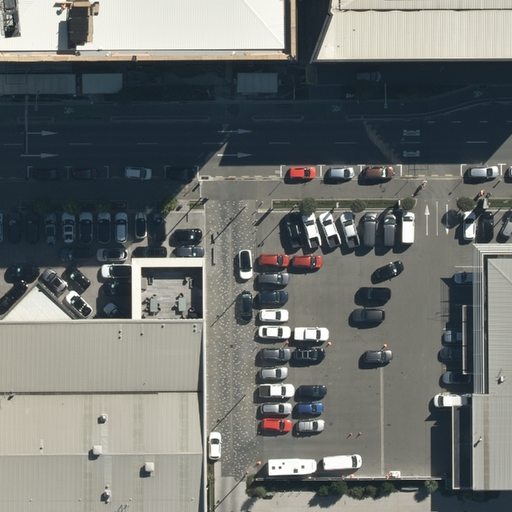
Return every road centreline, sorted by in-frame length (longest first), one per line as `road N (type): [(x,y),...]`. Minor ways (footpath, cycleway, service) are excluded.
road 1 (residential): [(230,142),(232,511)]
road 2 (secondary): [(230,142),(511,135)]
road 3 (secondary): [(0,143),(230,142)]
